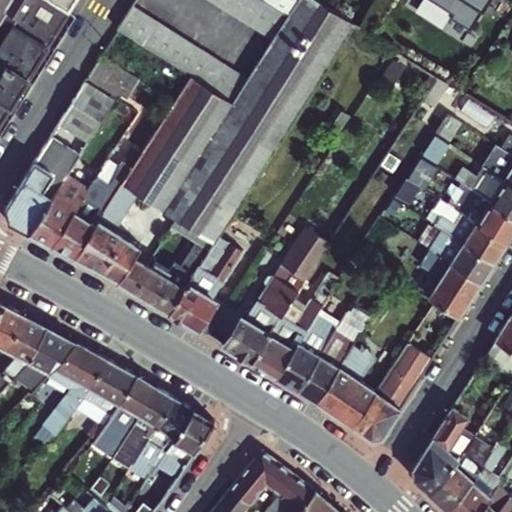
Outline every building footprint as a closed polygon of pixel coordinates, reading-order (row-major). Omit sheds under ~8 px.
[(0,0),(0,119),(68,12),(47,0),(0,0)] [(47,0),(68,12),(75,0),(47,0)] [(134,287),(170,309),(215,241),(219,234),(347,38),(356,23),(320,0),(298,0),(289,15),(274,38),(248,78),(234,101),(165,208),(179,216),(173,227),(196,242),(181,264),(176,261),(171,267),(158,259),(156,264),(151,260),(134,287)] [(213,0),(274,38),(289,15),(277,8),(265,0),(264,0),(213,0)] [(264,0),(265,0),(277,8),(289,15),(298,0),(264,0)] [(471,29),(489,0),(434,0),(454,12),(452,16),(471,29)] [(133,5),(118,28),(190,74),(234,101),(248,78),(133,5)] [(356,23),(347,38),(377,57),(386,43),(363,27),(356,23)] [(88,75),(107,87),(120,66),(102,54),(88,75)] [(120,66),(107,87),(127,99),(140,79),(120,66)] [(74,255),(119,279),(137,251),(141,245),(114,228),(137,192),(165,208),(234,101),(190,74),(138,156),(132,164),(74,255)] [(439,76),(424,99),(434,105),(448,83),(439,76)] [(116,98),(86,79),(59,122),(87,141),(116,98)] [(448,111),(436,130),(451,139),(463,120),(448,111)] [(511,133),(510,132),(502,145),(511,151),(511,133)] [(79,154),(51,135),(6,206),(11,222),(28,231),(67,172),(79,154)] [(450,144),(435,135),(423,153),(438,162),(450,144)] [(511,184),(511,151),(502,145),(499,143),(484,166),(489,170),(511,184)] [(114,150),(90,186),(52,244),(74,255),(132,164),(138,156),(129,150),(125,157),(114,150)] [(417,183),(424,187),(438,165),(422,156),(408,177),(417,183)] [(482,165),(476,175),(483,179),(489,170),(484,166),(482,165)] [(471,187),(511,213),(511,184),(489,170),(483,179),(476,175),(465,168),(458,179),(471,187)] [(52,244),(90,186),(67,172),(28,231),(52,244)] [(406,176),(397,189),(409,196),(417,183),(408,177),(406,176)] [(457,209),(507,241),(511,232),(511,213),(471,187),(457,209)] [(392,197),(381,214),(395,223),(406,205),(392,197)] [(493,262),(507,241),(457,209),(447,202),(433,223),(442,228),(493,262)] [(225,343),(253,360),(292,301),(295,296),(330,241),(309,227),(286,263),(284,261),(276,273),(270,273),(265,280),(267,285),(246,316),(243,314),(225,343)] [(493,262),(442,228),(428,249),(480,282),(493,262)] [(225,247),(229,241),(219,234),(215,241),(225,247)] [(215,241),(170,309),(210,334),(228,306),(213,296),(243,251),(229,241),(225,247),(215,241)] [(444,275),(430,298),(434,300),(458,316),(480,282),(428,249),(424,255),(438,263),(435,269),(444,275)] [(134,287),(151,260),(137,251),(119,279),(134,287)] [(276,375),(328,295),(340,276),(330,269),(315,292),(317,295),(315,299),(312,297),(307,304),(304,309),(292,301),(253,360),(276,375)] [(382,298),(420,323),(434,300),(430,298),(396,276),(382,298)] [(298,388),(341,321),(349,309),(328,295),(276,375),(298,388)] [(307,304),(295,296),(292,301),(304,309),(307,304)] [(0,344),(6,348),(24,314),(4,303),(0,308),(0,344)] [(24,314),(6,348),(17,354),(4,367),(7,370),(3,375),(0,372),(0,390),(13,375),(29,357),(46,325),(24,314)] [(511,316),(510,315),(495,338),(511,348),(511,316)] [(298,388),(316,400),(350,346),(359,333),(341,321),(298,388)] [(47,373),(76,341),(69,337),(46,325),(29,357),(13,375),(25,386),(28,383),(33,388),(47,373)] [(511,348),(495,338),(485,354),(511,371),(511,348)] [(84,397),(107,358),(76,341),(47,373),(71,386),(44,423),(56,432),(84,397)] [(381,437),(431,358),(407,342),(377,389),(354,425),(374,438),(381,437)] [(316,400),(354,425),(377,389),(361,379),(371,363),(358,345),(356,350),(350,346),(316,400)] [(84,397),(111,413),(137,374),(107,358),(84,397)] [(104,424),(95,435),(108,443),(104,449),(113,455),(120,446),(124,448),(127,443),(120,438),(124,430),(128,432),(157,386),(137,374),(111,413),(104,424)] [(130,461),(132,462),(173,396),(157,386),(128,432),(124,430),(120,438),(127,443),(124,448),(120,446),(113,455),(123,462),(122,464),(126,467),(130,461)] [(511,391),(506,388),(495,405),(511,416),(511,391)] [(157,464),(192,407),(173,396),(132,462),(146,470),(152,461),(157,464)] [(415,477),(431,491),(460,459),(475,435),(462,426),(469,415),(452,404),(413,465),(415,477)] [(175,475),(212,419),(192,407),(157,464),(152,461),(146,470),(155,476),(161,466),(175,475)] [(474,479),(499,440),(502,436),(483,424),(475,435),(460,459),(431,491),(448,507),(474,479)] [(448,507),(453,511),(477,511),(482,508),(502,477),(493,471),(495,467),(492,465),(494,460),(500,459),(501,457),(508,446),(499,440),(474,479),(448,507)] [(261,448),(208,511),(295,511),(315,488),(261,448)] [(511,463),(501,457),(500,459),(494,460),(492,465),(495,467),(493,471),(502,477),(511,463)] [(152,480),(155,476),(146,470),(144,475),(147,477),(152,480)] [(511,511),(511,494),(502,485),(506,481),(502,477),(482,508),(477,511),(511,511)] [(343,511),(315,488),(295,511),(343,511)] [(66,508),(70,511),(106,511),(104,510),(106,507),(105,507),(93,497),(84,508),(73,499),(66,508)] [(132,511),(149,511),(152,509),(142,500),(132,511)]
